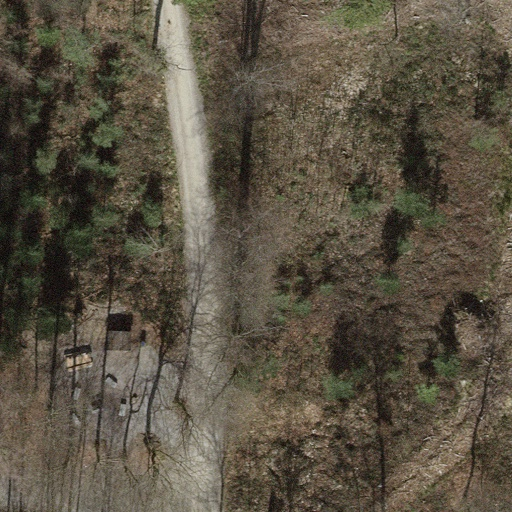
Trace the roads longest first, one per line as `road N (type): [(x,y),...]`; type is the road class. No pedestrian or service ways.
road 1 (track): [(198,511),(207,319),(171,0)]
road 2 (track): [(128,511),(0,490)]
